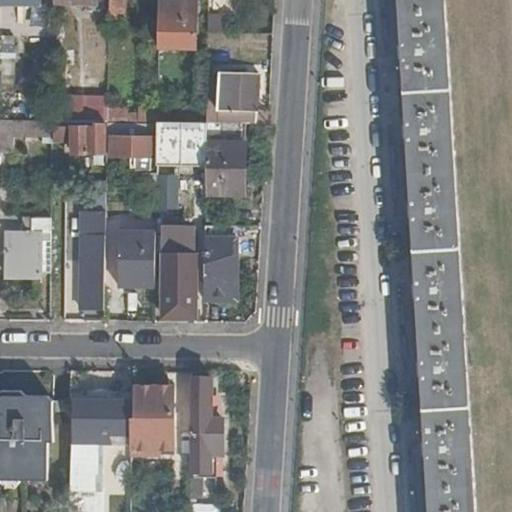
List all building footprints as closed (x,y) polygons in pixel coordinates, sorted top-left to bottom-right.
[(107,0),(108,21),(120,20),(119,0),(107,0)] [(473,511),(443,0),(400,0),(403,52),(404,59),(408,126),(408,132),(413,210),(413,218),(417,285),(418,290),(422,370),(423,377),(427,444),(427,450),(431,511),(473,511)] [(192,1),(158,1),(157,50),(192,51),(192,1)] [(229,19),(207,18),(207,36),(229,37),(229,19)] [(11,35),(0,34),(0,91),(10,92),(11,35)] [(220,77),(219,106),(206,106),(206,125),(245,126),(255,126),(256,78),(220,77)] [(107,106),(52,105),(52,124),(67,124),(106,125),(107,106)] [(125,106),(107,106),(106,125),(156,125),(157,106),(135,106),(135,110),(125,111),(125,106)] [(52,124),(0,123),(0,155),(12,155),(12,142),(52,141),(52,124)] [(52,124),(52,141),(52,144),(64,144),(65,156),(103,157),(103,127),(94,127),(95,130),(68,130),(67,124),(52,124)] [(206,126),(156,125),(157,128),(156,141),(157,154),(188,154),(188,156),(206,156),(206,126)] [(206,126),(206,156),(206,197),(245,197),(245,126),(206,125),(206,126)] [(110,140),(109,160),(153,161),(154,141),(156,141),(157,128),(108,127),(108,140),(110,140)] [(163,156),(162,177),(176,177),(177,157),(163,156)] [(70,168),(55,169),(55,187),(71,187),(70,168)] [(41,277),(51,277),(51,219),(24,219),(23,235),(41,235),(41,277)] [(106,283),(107,221),(93,221),(93,237),(83,237),(82,311),(102,311),(103,283),(106,283)] [(235,229),(206,228),(205,303),(234,303),(235,229)] [(156,234),(119,233),(118,288),(155,289),(156,234)] [(6,235),(6,277),(41,277),(41,235),(23,235),(6,235)] [(192,272),(192,259),(177,258),(177,272),(163,272),(163,318),(180,318),(180,311),(180,303),(194,303),(194,272),(192,272)] [(194,311),(194,303),(180,303),(180,311),(194,311)] [(210,382),(190,382),(190,482),(214,482),(214,457),(209,457),(210,382)] [(135,423),(130,423),(130,453),(172,453),(172,391),(135,391),(135,423)] [(0,480),(48,481),(49,444),(52,444),(53,403),(48,397),(5,397),(0,400),(0,480)] [(55,403),(56,413),(68,413),(68,403),(55,403)] [(101,403),(74,403),(73,439),(81,439),(101,440),(101,403)] [(81,439),(73,439),(71,478),(82,478),(83,447),(80,447),(81,439)] [(71,478),(69,478),(69,507),(82,507),(82,478),(71,478)]
